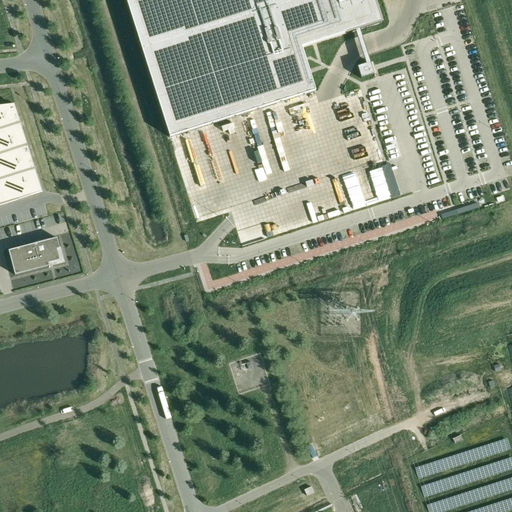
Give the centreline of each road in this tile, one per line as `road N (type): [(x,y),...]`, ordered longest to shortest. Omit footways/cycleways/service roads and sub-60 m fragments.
road 1 (unclassified): [(118,276),(193,511)]
road 2 (unclassified): [(49,60),(118,276)]
road 3 (unclassified): [(118,276),(0,307)]
